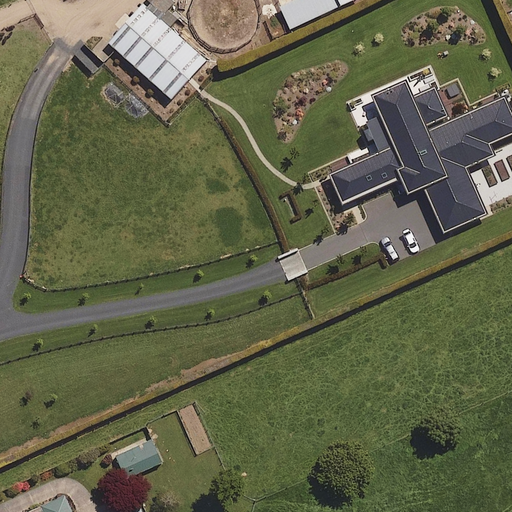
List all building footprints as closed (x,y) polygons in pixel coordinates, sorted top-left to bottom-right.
[(175,4),(170,0),(150,0),(109,45),(171,102),(190,81),(206,64),(169,30),(178,20),(168,11),(175,4)] [(301,0),(280,10),(290,32),(357,0),(301,0)] [(444,231),(486,214),(466,167),(493,155),(488,144),(511,133),(511,116),(504,97),(428,130),(427,126),(448,116),(435,87),(412,97),(406,81),(374,95),(383,117),(370,123),(383,154),(333,175),(344,201),(400,177),(408,194),(425,186),(444,231)] [(0,446),(8,443),(0,422),(0,446)] [(162,465),(152,442),(116,459),(126,481),(162,465)] [(71,511),(65,497),(42,507),(43,511),(71,511)]
